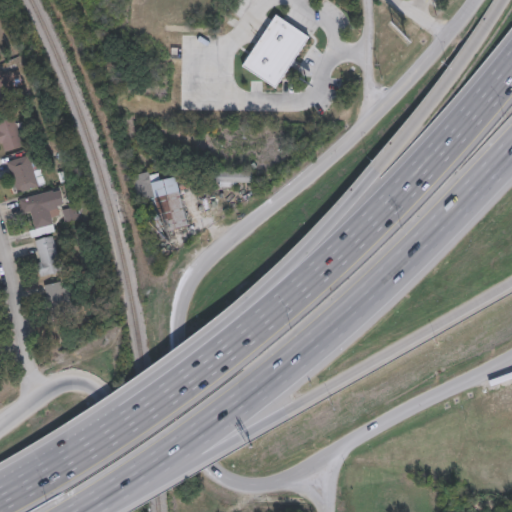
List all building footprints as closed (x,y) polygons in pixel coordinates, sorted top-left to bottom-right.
[(276,88),(310,35),(275,14),(242,66),(276,88)] [(0,103),(9,103),(5,72),(0,72),(0,103)] [(0,119),(0,138),(4,151),(24,145),(16,115),(0,119)] [(41,187),(31,154),(8,161),(17,193),(41,187)] [(178,176),(159,179),(157,171),(136,175),(144,222),(160,219),(162,231),(187,227),(178,176)] [(238,187),(238,183),(252,183),(252,171),(216,171),(216,187),(238,187)] [(22,199),(30,234),(50,229),(48,220),(58,218),(56,208),(63,206),(60,191),(22,199)] [(44,278),(63,272),(52,237),(34,243),(44,278)] [(72,282),(46,286),(50,313),(76,309),(72,282)]
